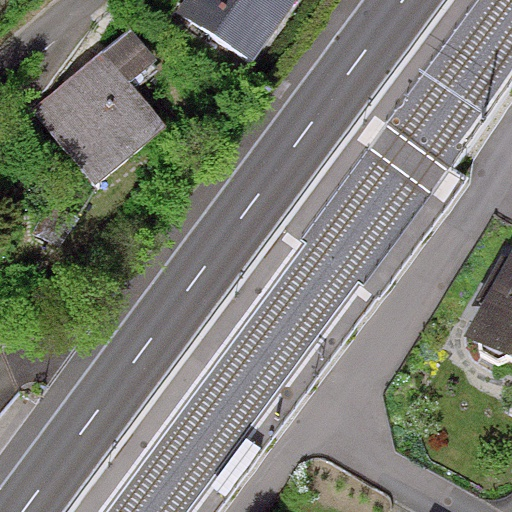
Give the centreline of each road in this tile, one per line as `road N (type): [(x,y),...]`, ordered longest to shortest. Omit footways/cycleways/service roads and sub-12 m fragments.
road 1 (primary): [(401,0),(24,511)]
road 2 (residential): [(310,422),(491,185)]
road 3 (residential): [(310,422),(464,511)]
